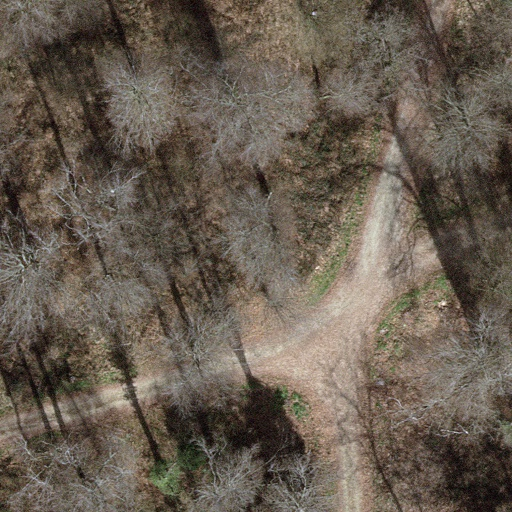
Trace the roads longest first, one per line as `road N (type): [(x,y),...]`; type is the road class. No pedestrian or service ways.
road 1 (track): [(352,511),(349,348),(394,148),(440,0)]
road 2 (track): [(349,348),(147,390),(0,432)]
road 3 (track): [(362,285),(450,244),(511,229)]
